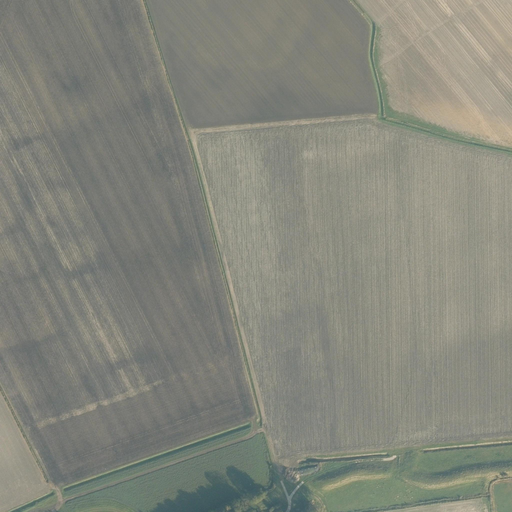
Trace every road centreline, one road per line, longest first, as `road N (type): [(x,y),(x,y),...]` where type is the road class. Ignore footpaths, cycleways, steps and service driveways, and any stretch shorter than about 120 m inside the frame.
road 1 (track): [(268,422),(70,499),(56,511)]
road 2 (track): [(287,511),(306,481),(404,454)]
